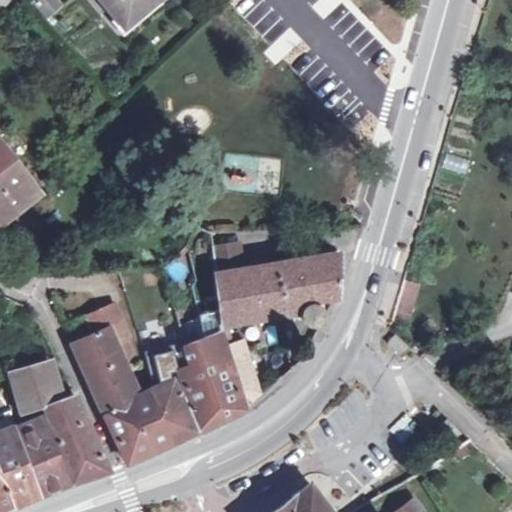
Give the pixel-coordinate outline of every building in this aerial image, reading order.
[(47,17),(59,5),(54,0),(38,0),(35,4),(47,17)] [(100,0),(124,27),(156,0),(100,0)] [(0,217),(34,190),(0,146),(0,217)] [(212,254),(215,276),(246,271),(241,253),(212,254)] [(259,396),(256,389),(241,342),(232,345),(226,324),(300,311),(299,312),(299,315),(299,317),(299,320),(300,322),(302,324),(303,326),(306,327),(308,328),(310,328),(313,328),(315,328),(317,327),(319,325),(321,324),(322,322),(323,319),(324,317),(323,314),(323,312),(322,310),(320,308),(319,306),(317,305),(315,304),(333,302),(337,296),(337,255),(246,271),(215,276),(220,306),(197,311),(203,338),(202,339),(182,347),(182,345),(177,319),(175,310),(163,314),(168,332),(161,333),(166,354),(183,350),(184,356),(173,360),(196,431),(245,407),(259,396)] [(413,325),(418,283),(402,280),(396,322),(413,325)] [(92,360),(79,366),(125,463),(193,432),(181,405),(183,403),(169,362),(154,368),(160,387),(138,398),(119,357),(129,352),(123,339),(128,336),(113,302),(91,312),(99,330),(90,334),(81,338),(92,360)] [(182,347),(202,339),(195,313),(177,319),(182,345),(182,347)] [(400,358),(409,349),(393,335),(385,344),(400,358)] [(69,344),(79,366),(92,360),(81,338),(69,344)] [(7,376),(13,395),(38,387),(55,383),(50,363),(7,376)] [(256,389),(259,396),(270,386),(266,381),(256,389)] [(38,387),(13,395),(19,417),(45,410),(38,387)] [(76,397),(45,410),(71,484),(109,473),(76,397)] [(41,419),(0,434),(0,473),(12,507),(13,509),(68,485),(41,419)] [(468,441),(446,419),(441,425),(462,445),(468,441)] [(0,511),(12,507),(0,473),(0,511)] [(331,511),(309,484),(278,508),(272,511),(331,511)] [(422,511),(414,501),(399,511),(422,511)]
